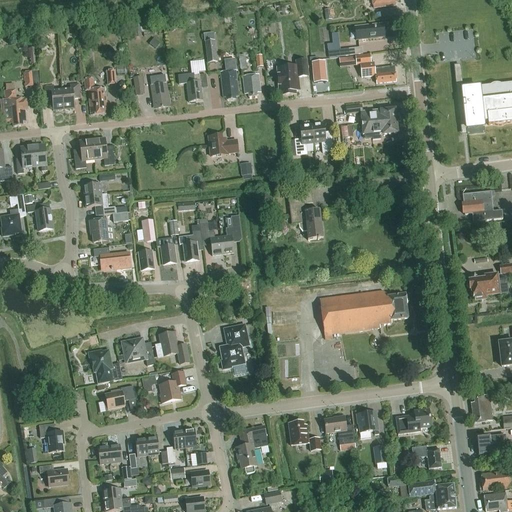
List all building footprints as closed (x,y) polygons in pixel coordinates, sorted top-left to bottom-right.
[(395,3),(398,3),(397,0),(371,0),(374,9),(395,6),(395,3)] [(281,2),(281,11),(290,11),(291,2),(281,2)] [(146,23),(137,24),(138,34),(147,33),(146,23)] [(172,23),(167,27),(172,33),(177,29),(172,23)] [(40,36),(57,35),(56,25),(39,27),(40,36)] [(356,41),(385,38),(383,25),(354,28),(356,41)] [(215,42),(205,44),(208,65),(218,63),(215,42)] [(340,58),(362,55),(362,48),(340,51),(340,58)] [(37,65),(35,49),(28,50),(30,66),(37,65)] [(370,56),(355,57),(356,66),(360,66),(361,79),(375,77),(376,85),(396,83),(395,73),(394,68),(375,71),(374,64),(371,64),(370,56)] [(346,58),(339,59),(340,68),(347,67),(346,58)] [(226,72),(220,73),(223,99),(226,98),(226,102),(236,100),(235,97),(239,97),(236,71),(235,60),(224,62),(226,72)] [(191,75),(178,77),(179,86),(186,85),(189,104),(203,102),(201,89),(207,89),(206,76),(199,76),(199,73),(205,73),(204,61),(190,63),(191,75)] [(298,78),(308,77),(306,61),(296,62),(297,67),(277,69),(280,97),(296,95),(295,92),(299,92),(298,78)] [(324,62),(312,64),(314,84),(326,83),(324,62)] [(108,86),(116,85),(115,71),(107,72),(108,86)] [(24,87),(35,86),(33,72),(23,73),(24,87)] [(257,94),(261,94),(258,75),(243,77),(245,95),(248,95),(249,99),(257,98),(257,94)] [(136,96),(145,95),(142,78),(133,79),(136,96)] [(88,91),(91,117),(107,115),(106,94),(104,95),(104,89),(94,90),(93,79),(84,79),(85,91),(88,91)] [(511,83),(463,88),(463,83),(457,84),(460,113),(466,113),(467,130),(483,129),(482,123),(487,123),(488,126),(495,125),(497,126),(501,126),(504,125),(505,125),(511,123),(511,83)] [(166,105),(169,104),(166,84),(151,86),(154,107),(157,106),(158,109),(166,108),(166,105)] [(62,91),(64,111),(75,110),(74,100),(80,99),(79,85),(70,85),(70,90),(62,91)] [(64,111),(62,91),(54,91),(54,87),(45,88),(46,102),(52,102),(53,112),(64,111)] [(26,99),(16,100),(15,91),(4,92),(5,101),(0,102),(2,124),(9,123),(10,125),(13,124),(13,128),(23,127),(22,123),(26,123),(25,112),(27,111),(26,99)] [(361,106),(346,108),(347,116),(360,114),(361,117),(362,125),(381,122),(397,120),(396,110),(362,114),(361,106)] [(381,122),(362,125),(363,136),(365,136),(365,140),(373,139),(373,141),(382,140),(381,136),(398,134),(397,120),(381,122)] [(311,126),(314,145),(321,144),(322,154),(333,153),(331,137),(325,138),(324,124),(311,126)] [(306,146),(314,145),(311,126),(299,127),(301,140),(290,142),(291,158),(307,156),(306,146)] [(352,127),(342,128),(343,139),(344,139),(353,138),(353,137),(352,127)] [(227,155),(238,154),(237,141),(226,143),(225,140),(222,141),(221,137),(208,138),(211,158),(227,156),(227,155)] [(92,141),(95,161),(104,160),(105,167),(115,166),(114,153),(107,154),(105,140),(92,141)] [(85,162),(95,161),(92,141),(79,143),(81,157),(74,157),(76,171),(86,169),(85,162)] [(33,148),(35,168),(41,167),(42,173),(47,172),(45,147),(33,148)] [(23,169),(35,168),(33,148),(21,149),(22,160),(16,160),(18,176),(24,175),(23,169)] [(2,151),(0,151),(0,181),(0,183),(12,182),(11,168),(4,169),(2,151)] [(251,164),(240,165),(241,177),(252,176),(251,164)] [(114,175),(99,177),(100,183),(115,181),(114,175)] [(84,198),(102,196),(101,185),(83,187),(84,198)] [(494,192),(463,196),(464,216),(472,215),(473,223),(503,220),(502,211),(493,212),(491,198),(494,198),(494,192)] [(271,207),(270,193),(258,194),(259,208),(271,207)] [(323,240),(320,211),(305,213),(304,205),(313,204),(311,193),(300,195),(300,196),(288,197),(291,226),(299,225),(300,229),(303,233),(307,232),(308,242),(323,240)] [(26,218),(23,196),(16,197),(16,198),(9,199),(10,206),(17,205),(18,211),(10,212),(10,217),(1,218),(2,229),(1,229),(2,238),(15,236),(15,238),(22,237),(20,219),(26,218)] [(31,196),(24,197),(26,206),(32,205),(31,196)] [(103,210),(108,209),(107,196),(84,198),(86,209),(103,207),(103,210)] [(39,233),(53,231),(50,211),(40,212),(39,206),(27,208),(28,214),(36,213),(39,233)] [(108,209),(103,210),(104,216),(116,215),(115,208),(108,209)] [(113,224),(130,222),(129,214),(112,216),(113,224)] [(221,239),(223,256),(234,255),(233,245),(239,244),(242,241),(239,217),(231,219),(232,228),(231,230),(227,230),(228,238),(221,239)] [(109,245),(109,243),(113,242),(111,228),(107,228),(106,221),(89,223),(90,232),(92,232),(94,244),(101,243),(101,246),(109,245)] [(154,221),(142,223),(144,244),(156,243),(154,221)] [(178,236),(176,222),(169,223),(171,237),(178,236)] [(223,256),(221,239),(214,240),(214,233),(209,234),(208,227),(200,228),(202,246),(211,245),(212,257),(223,256)] [(203,252),(202,246),(200,228),(192,229),(193,237),(189,237),(190,245),(183,246),(186,264),(199,262),(197,252),(203,252)] [(174,247),(161,249),(163,267),(176,265),(174,247)] [(109,249),(93,251),(94,259),(100,258),(101,271),(122,269),(122,271),(131,270),(130,254),(110,256),(109,249)] [(139,254),(141,272),(154,271),(152,253),(139,254)] [(511,270),(511,265),(499,267),(500,275),(511,273),(511,270)] [(468,284),(467,286),(468,288),(470,289),(470,290),(471,290),(472,299),(474,299),(474,301),(486,300),(485,297),(507,294),(505,279),(497,279),(497,275),(484,277),(484,280),(478,281),(478,277),(470,278),(470,281),(469,282),(469,283),(468,284)] [(332,299),(320,301),(325,341),(332,340),(332,336),(380,329),(380,326),(392,325),(391,322),(408,320),(406,306),(408,303),(408,298),(405,296),(388,298),(388,296),(383,292),(332,299)] [(245,366),(242,349),(249,347),(245,326),(229,329),(232,346),(220,349),(222,362),(221,362),(223,371),(232,369),(232,368),(245,366)] [(161,346),(155,347),(158,359),(178,355),(180,366),(190,364),(186,346),(177,348),(174,334),(159,337),(161,346)] [(126,364),(146,360),(147,368),(155,366),(152,353),(145,354),(142,341),(122,345),(125,356),(118,358),(119,364),(126,362),(126,364)] [(511,342),(498,344),(501,368),(511,366),(511,342)] [(284,377),(302,377),(302,345),(284,345),(284,358),(286,358),(286,366),(284,366),(284,377)] [(98,353),(88,355),(90,363),(92,363),(94,374),(96,374),(98,386),(123,381),(119,365),(112,366),(109,352),(99,354),(98,353)] [(173,384),(159,387),(161,396),(160,396),(162,405),(181,401),(179,389),(186,387),(183,374),(171,376),(173,384)] [(152,391),(152,385),(156,384),(156,378),(143,378),(144,392),(152,391)] [(121,393),(105,396),(108,411),(125,408),(124,403),(136,400),(133,388),(121,390),(121,393)] [(474,425),(492,422),(488,397),(474,398),(474,404),(471,405),(474,425)] [(420,433),(420,430),(431,428),(429,411),(414,413),(415,417),(396,419),(398,436),(420,433)] [(375,437),(379,436),(376,414),(356,416),(357,425),(358,425),(360,435),(374,433),(375,437)] [(504,431),(511,429),(511,417),(502,418),(504,431)] [(340,447),(355,445),(353,426),(346,427),(344,418),(338,419),(338,420),(324,421),(326,435),(338,434),(340,447)] [(291,447),(310,445),(311,453),(321,452),(319,440),(308,441),(307,427),(304,427),(303,423),(288,425),(291,447)] [(47,439),(48,454),(63,453),(61,433),(55,434),(54,426),(39,427),(40,440),(47,439)] [(242,448),(235,449),(237,458),(239,458),(241,471),(245,470),(246,475),(247,476),(254,474),(255,473),(254,468),(257,467),(253,450),(268,447),(266,435),(264,428),(239,433),(242,448)] [(184,432),(186,450),(197,448),(195,431),(184,432)] [(174,451),(186,450),(184,432),(172,434),(174,451)] [(507,457),(505,437),(476,440),(478,457),(490,455),(491,458),(492,459),(507,457)] [(146,440),(148,457),(159,456),(157,439),(146,440)] [(137,459),(148,457),(146,440),(135,441),(137,459)] [(109,448),(111,465),(122,464),(120,446),(109,448)] [(100,466),(111,465),(109,448),(98,449),(100,466)] [(375,466),(386,464),(384,448),(373,449),(375,466)] [(425,448),(418,449),(419,459),(427,458),(427,460),(428,471),(441,469),(440,460),(439,450),(426,452),(425,448)] [(173,455),(172,449),(166,450),(167,453),(168,465),(176,464),(175,454),(173,455)] [(35,450),(28,451),(29,465),(37,464),(35,450)] [(197,467),(207,466),(205,455),(196,456),(197,467)] [(67,471),(54,473),(53,467),(39,468),(40,475),(47,474),(49,488),(69,485),(67,471)] [(124,481),(132,480),(131,470),(130,468),(122,469),(124,481)] [(171,480),(185,479),(184,470),(170,472),(171,480)] [(332,472),(319,473),(320,485),(333,484),(332,472)] [(192,488),(210,486),(208,473),(191,475),(192,488)] [(509,473),(481,476),(483,492),(511,489),(511,490),(511,489),(511,481),(510,482),(509,473)] [(0,488),(2,488),(4,490),(9,485),(3,478),(0,474),(0,488)] [(387,488),(404,486),(403,478),(386,480),(387,488)] [(436,498),(455,496),(454,486),(453,486),(435,488),(435,483),(408,486),(408,488),(401,488),(403,499),(432,496),(435,496),(436,498)] [(104,503),(121,501),(120,490),(103,492),(104,503)] [(264,496),(266,506),(282,503),(280,493),(264,496)] [(345,493),(340,494),(341,498),(345,498),(346,507),(351,506),(350,496),(349,496),(349,495),(345,495),(345,493)] [(498,511),(507,511),(505,495),(483,498),(485,511),(497,511),(499,511),(498,511)] [(431,511),(456,510),(455,496),(436,498),(435,496),(432,496),(433,498),(434,501),(425,502),(426,511),(431,511)] [(186,511),(204,511),(203,500),(185,502),(186,511)] [(58,501),(42,503),(43,510),(54,509),(54,511),(71,511),(71,505),(59,507),(58,501)] [(122,511),(121,501),(104,503),(105,511),(122,511)]
